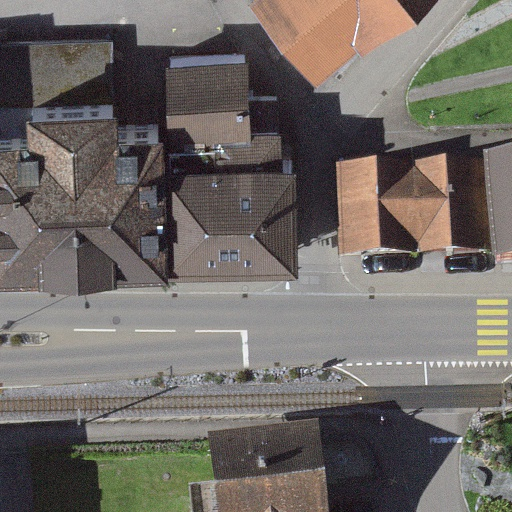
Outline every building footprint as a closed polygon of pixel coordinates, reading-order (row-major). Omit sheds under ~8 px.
[(272,0),(260,10),(309,70),(396,0),(272,0)] [(258,59),(164,58),(163,133),(257,134),(258,59)] [(161,99),(0,105),(0,272),(167,266),(161,99)] [(294,160),(168,162),(171,267),(296,265),(294,160)] [(511,168),(340,172),(342,274),(511,269),(511,168)] [(331,511),(326,444),(193,454),(197,511),(331,511)]
